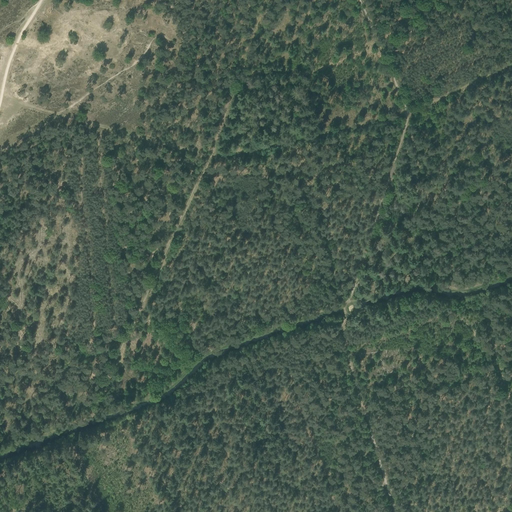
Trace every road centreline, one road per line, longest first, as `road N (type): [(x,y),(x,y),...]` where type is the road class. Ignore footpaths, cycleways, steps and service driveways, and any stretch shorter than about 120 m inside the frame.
road 1 (track): [(349,304),(407,122),(359,0)]
road 2 (track): [(0,97),(209,157)]
